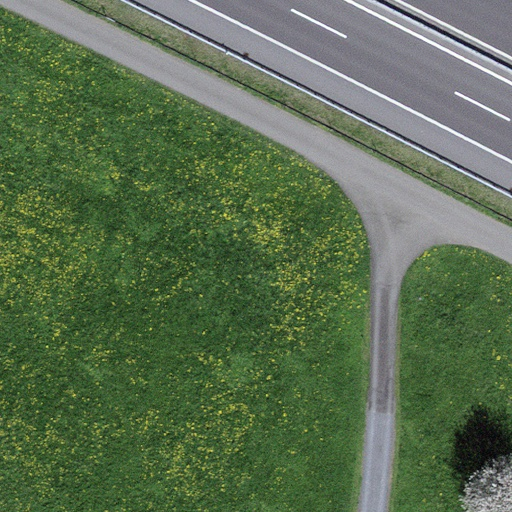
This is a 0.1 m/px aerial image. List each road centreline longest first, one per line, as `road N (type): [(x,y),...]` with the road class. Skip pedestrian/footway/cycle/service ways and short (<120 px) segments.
road 1 (unclassified): [(13,0),(511,248)]
road 2 (track): [(371,511),(404,195)]
road 3 (motorway): [(265,0),(511,126)]
